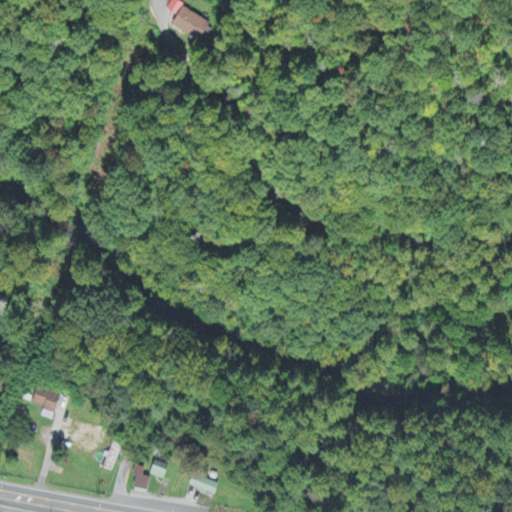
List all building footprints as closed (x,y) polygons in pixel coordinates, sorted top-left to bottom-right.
[(169,25),(201,44),(212,25),(171,1),(164,12),(174,17),(169,25)] [(51,421),(60,396),(37,388),(31,405),(43,409),(40,418),(51,421)] [(149,477),(164,480),(167,466),(152,463),(149,477)] [(142,477),(144,469),(133,466),(130,477),(134,478),(131,490),(146,493),(149,479),(142,477)] [(205,482),(207,477),(192,473),(187,488),(213,496),(217,485),(205,482)]
